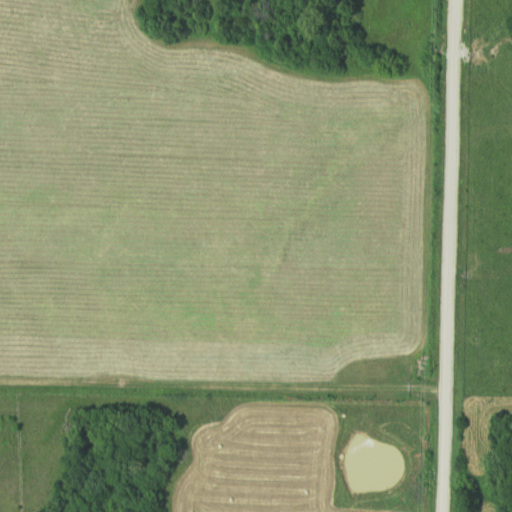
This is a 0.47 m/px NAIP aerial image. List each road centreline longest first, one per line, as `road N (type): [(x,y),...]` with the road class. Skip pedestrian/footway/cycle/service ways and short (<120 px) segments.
road 1 (residential): [(440,511),(453,0)]
road 2 (residential): [(0,370),(442,386)]
